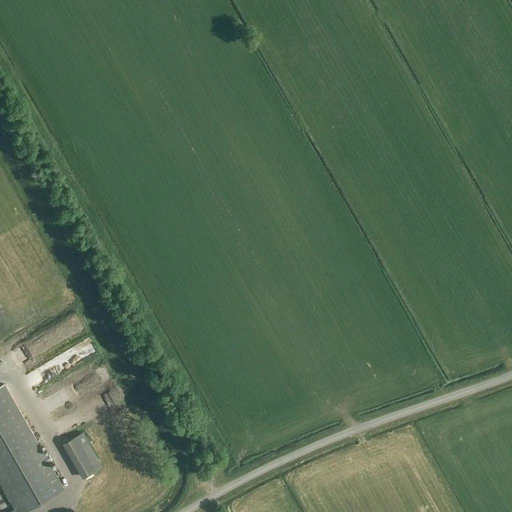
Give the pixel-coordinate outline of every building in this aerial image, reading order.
[(76,320),(61,322),(62,334),(77,332),(76,320)] [(38,347),(61,338),(56,325),(33,334),(38,347)] [(86,339),(39,364),(46,377),(93,352),(86,339)] [(24,343),(13,348),(16,354),(26,349),(24,343)] [(0,386),(0,484),(14,509),(8,511),(23,511),(64,489),(18,408),(4,384),(0,386)] [(83,433),(63,445),(82,478),(102,467),(83,433)]
